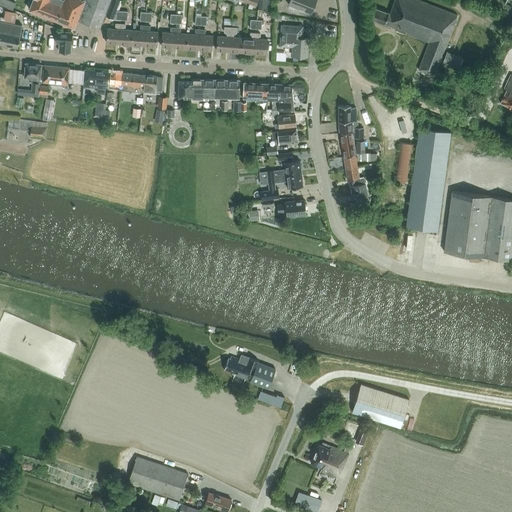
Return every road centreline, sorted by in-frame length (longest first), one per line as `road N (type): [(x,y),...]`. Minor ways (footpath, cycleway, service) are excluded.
road 1 (unclassified): [(256,511),(303,396),(332,375),(511,403)]
road 2 (unclassified): [(511,289),(410,273),(346,239),(316,143),(322,81)]
road 3 (residential): [(322,81),(287,70),(0,54)]
